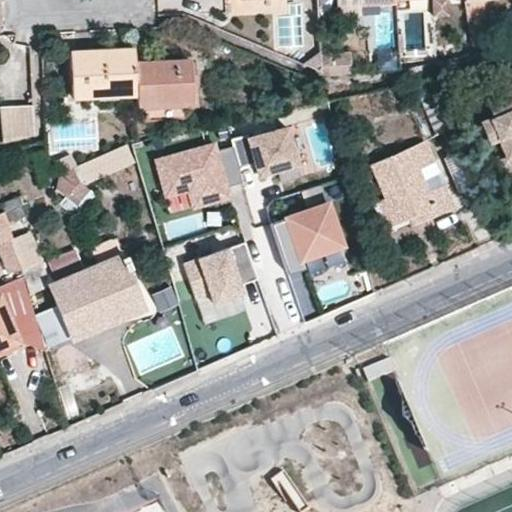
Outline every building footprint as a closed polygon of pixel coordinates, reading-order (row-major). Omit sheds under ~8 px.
[(133,49),(69,52),(70,96),(134,94),(134,63),(133,49)] [(188,61),(134,63),(134,94),(135,104),(191,102),(188,61)] [(428,78),(411,82),(432,134),(449,127),(428,78)] [(511,90),(483,103),(490,117),(477,123),(487,144),(497,140),(505,159),(511,155),(511,90)] [(0,114),(4,142),(37,137),(32,101),(0,105),(0,114)] [(295,123),(248,132),(259,176),(302,165),(295,123)] [(212,142),(153,159),(163,195),(190,188),(196,205),(227,196),(223,186),(240,181),(230,145),(214,149),(212,142)] [(424,144),(371,167),(385,198),(371,204),(382,227),(407,216),(410,223),(451,205),(442,183),(429,189),(419,168),(432,162),(424,144)] [(77,181),(68,192),(78,199),(86,188),(77,181)] [(325,202),(284,216),(297,257),(338,244),(325,202)] [(11,239),(3,211),(0,212),(0,254),(7,272),(20,267),(11,239)] [(41,263),(30,232),(11,239),(20,267),(21,271),(41,263)] [(98,267),(122,257),(116,242),(109,240),(94,246),(92,253),(98,267)] [(243,241),(182,263),(194,297),(208,293),(212,302),(241,291),(238,284),(255,278),(243,241)] [(84,273),(74,250),(47,261),(57,285),(84,273)] [(57,285),(50,287),(57,304),(71,336),(105,321),(102,314),(140,298),(122,257),(98,267),(84,273),(57,285)] [(41,263),(21,271),(23,276),(29,295),(45,289),(43,285),(46,275),(41,263)] [(0,285),(0,298),(17,340),(45,349),(34,314),(29,295),(23,276),(0,285)] [(177,303),(169,286),(152,294),(159,310),(177,303)] [(0,347),(17,340),(0,298),(0,347)] [(143,305),(140,298),(102,314),(105,321),(143,305)] [(71,336),(57,304),(34,314),(55,366),(54,367),(66,394),(90,384),(78,357),(79,356),(71,336)]
